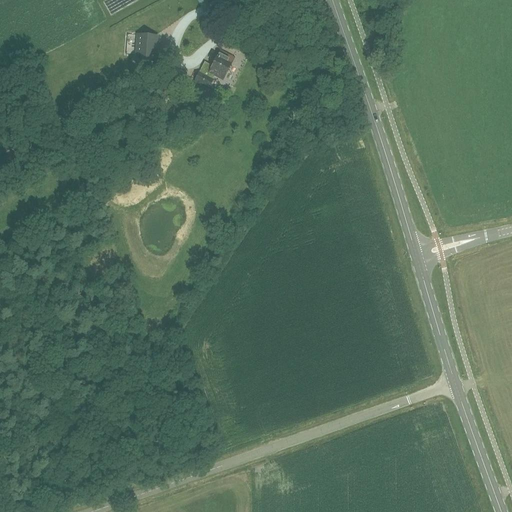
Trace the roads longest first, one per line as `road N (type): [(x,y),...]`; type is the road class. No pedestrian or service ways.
road 1 (unclassified): [(95,511),(455,384)]
road 2 (secondary): [(416,255),(332,0)]
road 3 (secondary): [(455,384),(416,255)]
road 4 (secondary): [(500,511),(455,384)]
